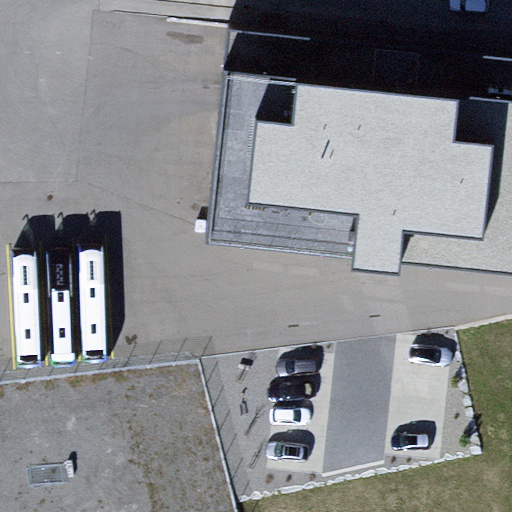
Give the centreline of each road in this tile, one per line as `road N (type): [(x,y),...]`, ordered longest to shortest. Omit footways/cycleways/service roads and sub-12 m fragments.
road 1 (unknown): [(222,0),(225,116),(245,153),(286,179),(372,197),(511,198)]
road 2 (residential): [(511,12),(391,0)]
